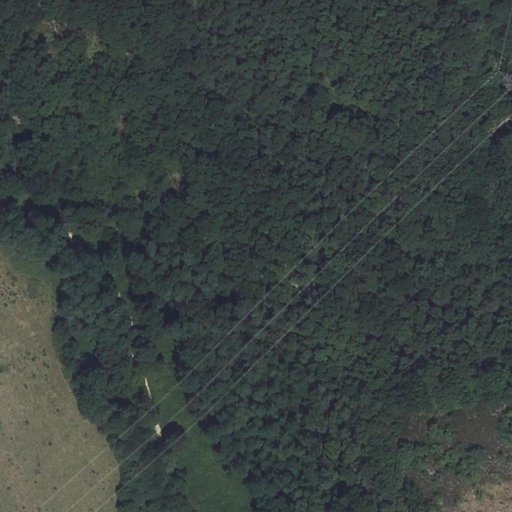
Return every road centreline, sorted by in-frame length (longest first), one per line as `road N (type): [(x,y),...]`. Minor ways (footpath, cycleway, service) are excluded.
road 1 (track): [(350,91),(198,0)]
road 2 (track): [(350,91),(379,55),(386,30),(430,0)]
